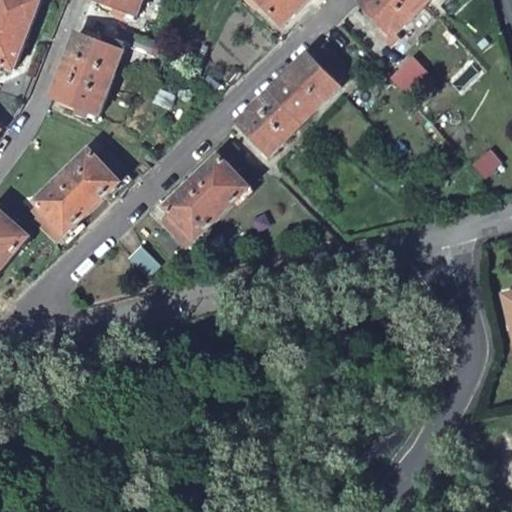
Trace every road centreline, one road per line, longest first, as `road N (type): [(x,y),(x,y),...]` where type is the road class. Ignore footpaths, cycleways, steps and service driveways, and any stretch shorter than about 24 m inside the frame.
road 1 (residential): [(345,0),(59,280),(41,308),(44,336)]
road 2 (unclassified): [(44,336),(442,234)]
road 3 (residential): [(442,234),(471,367),(440,434),(382,511)]
road 4 (unclassified): [(79,0),(43,96),(0,163)]
